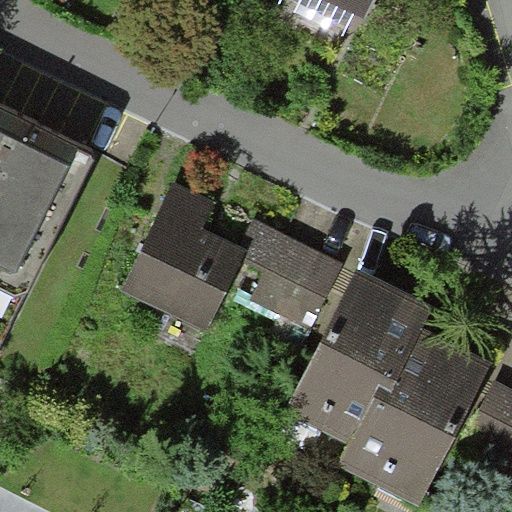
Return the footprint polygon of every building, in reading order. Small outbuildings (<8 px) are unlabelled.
[(369,0),(338,0),(364,12),(369,0)] [(0,344),(89,151),(0,109),(0,344)] [(211,202),(170,184),(123,290),(209,328),(224,294),(305,330),(336,262),(244,221),(237,237),(202,222),(211,202)] [(430,306),(356,272),(290,416),(347,442),(337,464),(420,502),(486,360),(419,330),(430,306)] [(511,377),(503,374),(465,456),(511,478),(511,377)]
